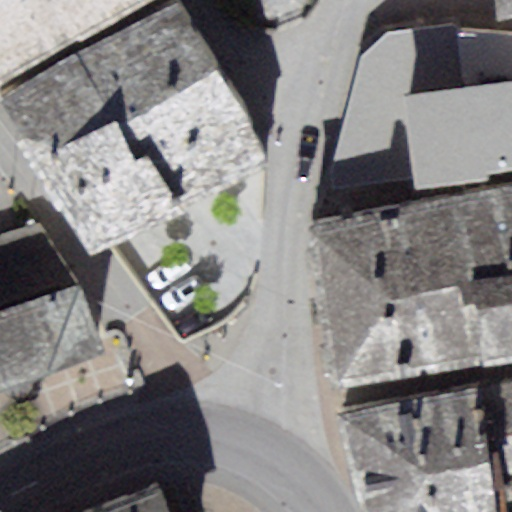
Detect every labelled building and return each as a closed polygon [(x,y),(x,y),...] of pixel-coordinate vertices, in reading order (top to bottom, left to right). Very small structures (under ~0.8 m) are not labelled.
[(0,0),(0,84),(154,0),(0,0)] [(511,16),(511,0),(499,0),(501,19),(511,16)] [(180,3),(0,98),(0,99),(23,141),(15,143),(47,192),(90,257),(268,161),(240,86),(180,3)] [(360,62),(329,184),(412,175),(401,95),(469,86),(458,27),(385,34),(360,62)] [(511,80),(469,86),(401,95),(412,175),(414,191),(490,180),(489,174),(511,170),(511,80)] [(511,186),(307,225),(331,391),(511,362),(511,186)] [(0,313),(9,311),(80,286),(40,225),(0,237),(0,313)] [(80,286),(9,311),(35,382),(108,356),(80,286)] [(9,311),(0,313),(0,393),(35,382),(9,311)] [(511,511),(511,379),(480,384),(493,477),(498,511),(511,511)] [(480,384),(335,417),(359,511),(498,511),(493,477),(480,384)] [(187,511),(178,484),(105,511),(187,511)]
